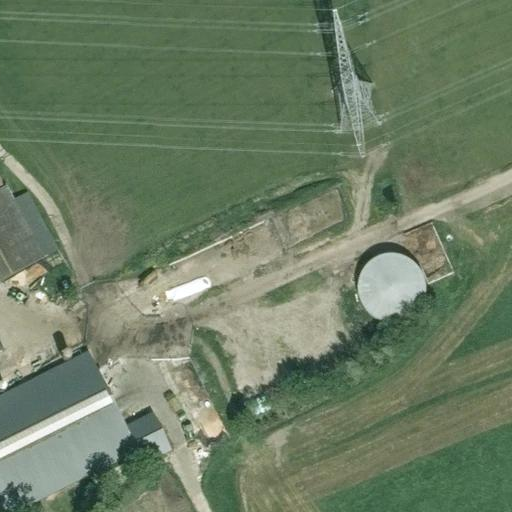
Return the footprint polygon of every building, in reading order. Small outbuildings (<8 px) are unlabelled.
[(52,253),(28,197),(11,204),(7,195),(0,197),(0,288),(43,270),(38,259),(52,253)] [(425,292),(425,288),(424,285),(423,281),(422,278),(421,275),(420,273),(417,270),(415,267),(413,265),(412,264),(409,262),(404,260),(401,258),(398,258),(395,257),(391,257),(388,257),(386,257),(381,258),(378,260),(376,261),(373,262),(371,264),(368,266),(365,269),(364,270),(362,273),(360,276),(359,279),(358,282),(358,286),(357,288),(357,291),(357,294),(358,297),(359,301),(360,304),(361,306),(363,309),(365,312),(367,315),(370,317),(373,319),(376,321),(379,323),(383,324),(385,324),(388,325),(393,325),(397,324),(399,324),(402,323),(406,321),(409,320),(411,318),(413,317),(415,314),(416,313),(418,311),(420,308),(422,304),(423,301),(424,299),(425,295),(425,292)] [(37,300),(64,308),(72,281),(45,273),(37,300)] [(0,511),(14,511),(136,453),(135,451),(135,452),(87,355),(0,398),(0,511)] [(313,384),(321,379),(311,362),(303,367),(313,384)] [(266,385),(272,404),(286,400),(280,381),(266,385)] [(261,382),(243,383),(246,418),(264,417),(261,382)]
